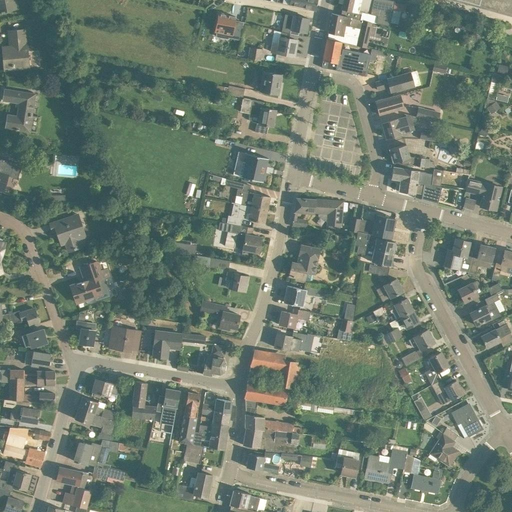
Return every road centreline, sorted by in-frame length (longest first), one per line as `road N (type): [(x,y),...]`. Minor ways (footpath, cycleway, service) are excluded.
road 1 (residential): [(504,433),(418,272),(424,211)]
road 2 (residential): [(235,382),(291,176)]
road 3 (unclassified): [(424,511),(227,468)]
road 4 (residential): [(77,362),(66,351),(24,232),(0,217)]
road 5 (residential): [(370,197),(376,163),(355,87),(311,71)]
road 6 (residential): [(235,382),(77,362)]
road 7 (residential): [(35,511),(77,362)]
